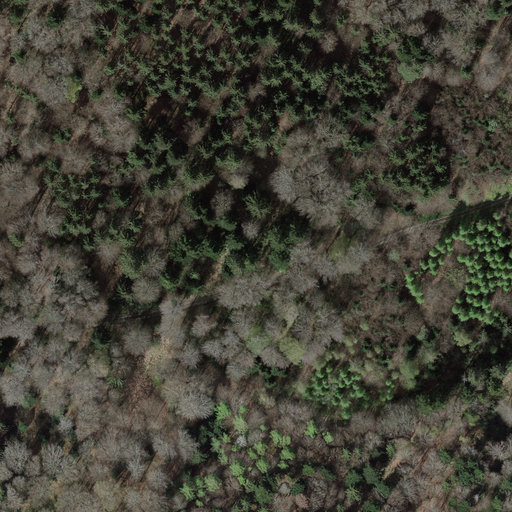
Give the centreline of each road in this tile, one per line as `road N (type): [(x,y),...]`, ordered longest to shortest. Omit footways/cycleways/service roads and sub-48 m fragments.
road 1 (track): [(0,324),(145,315),(311,268),(511,193)]
road 2 (track): [(0,214),(220,129),(269,94),(301,56),(327,19),(326,0)]
